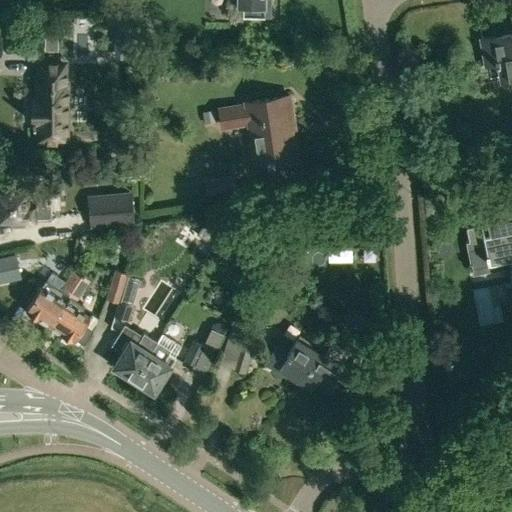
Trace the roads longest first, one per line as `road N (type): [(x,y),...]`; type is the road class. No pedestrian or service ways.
road 1 (residential): [(422,460),(397,145),(372,0)]
road 2 (tertiary): [(55,415),(104,434),(222,511)]
road 3 (residential): [(295,511),(333,474),(422,460)]
